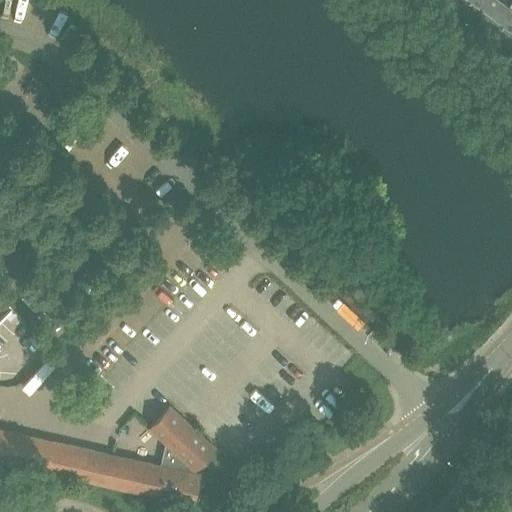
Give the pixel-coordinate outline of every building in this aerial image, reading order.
[(451,0),(466,11),(473,0),(451,0)] [(473,0),(466,11),(482,23),(499,0),(473,0)] [(500,0),(499,0),(482,23),(499,36),(511,17),(511,1),(509,6),(500,0)] [(511,17),(499,36),(511,45),(511,17)] [(166,443),(160,466),(0,429),(0,458),(193,503),(199,475),(192,474),(193,467),(196,469),(216,446),(169,404),(148,427),(166,443)]
